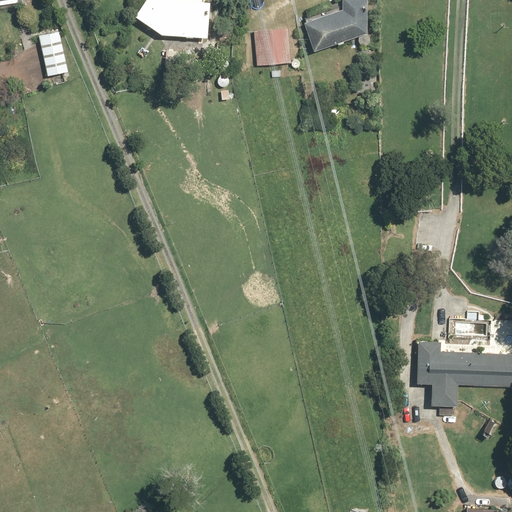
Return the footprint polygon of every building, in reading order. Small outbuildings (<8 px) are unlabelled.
[(145,0),(136,14),(166,32),(209,36),(211,0),(145,0)] [(343,0),(344,6),(305,20),(315,49),(368,29),(369,0),(343,0)] [(254,29),(257,64),(293,61),(290,26),(254,29)] [(60,30),(39,34),(47,73),(68,69),(60,30)] [(191,63),(192,51),(168,50),(167,62),(191,63)] [(187,74),(175,76),(178,95),(190,94),(187,74)] [(504,179),(494,170),(482,182),(492,192),(504,179)] [(511,176),(503,186),(511,193),(511,176)] [(511,352),(442,349),(442,339),(420,338),(417,380),(434,381),(433,402),(459,403),(460,382),(511,384),(511,352)] [(495,421),(488,416),(481,427),(488,432),(495,421)]
